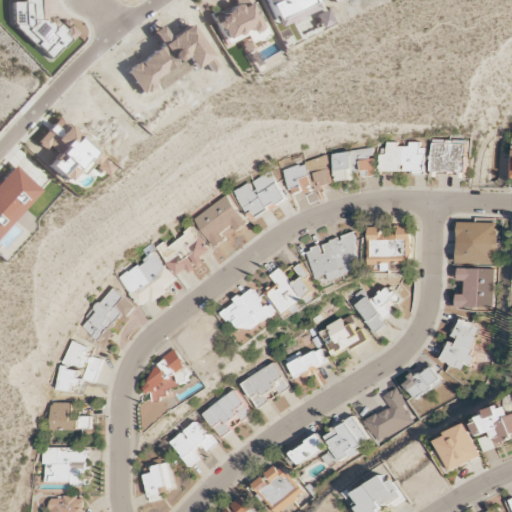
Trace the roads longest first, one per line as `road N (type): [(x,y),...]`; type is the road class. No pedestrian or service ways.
road 1 (residential): [(437,511),(511,472),(433,203),(387,201),(294,228),(151,336),(121,398),(120,511)]
road 2 (residential): [(195,511),(272,439),(406,352),(431,298),(433,203)]
road 3 (residential): [(163,0),(82,63),(0,150)]
